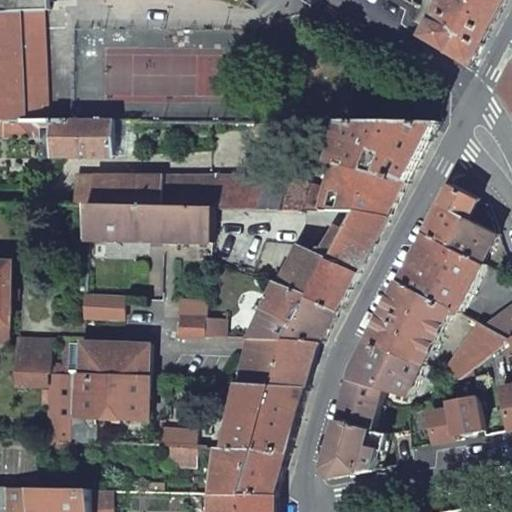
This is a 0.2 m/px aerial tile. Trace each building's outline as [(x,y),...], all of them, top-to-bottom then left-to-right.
[(0,0),(0,13),(44,12),(52,11),(51,0),(0,0)] [(509,0),(443,0),(425,36),(473,66),(491,33),(509,0)] [(0,13),(0,120),(49,120),(47,76),(38,76),(38,68),(46,68),(44,12),(0,13)] [(46,68),(38,68),(38,76),(47,76),(46,68)] [(511,103),(511,76),(511,78),(503,94),(511,103)] [(57,156),(117,156),(117,121),(49,120),(0,120),(0,138),(40,139),(40,129),(57,129),(57,156)] [(117,121),(117,156),(134,157),(134,121),(117,121)] [(337,168),(412,180),(427,152),(442,124),(348,124),(337,168)] [(412,180),(337,168),(331,191),(326,209),(359,211),(392,218),(398,206),(412,180)] [(91,206),(217,209),(260,209),(326,209),(331,191),(267,175),(267,177),(77,175),(76,206),(91,206)] [(484,200),(454,185),(432,227),(428,235),(485,265),(502,234),(473,219),(484,200)] [(491,204),(484,200),(473,219),(502,234),(491,204)] [(90,240),(214,243),(217,209),(91,206),(90,240)] [(359,211),(348,232),(337,227),(325,250),(322,249),(320,254),(304,248),(303,249),(362,274),(367,264),(392,218),(359,211)] [(485,265),(428,235),(422,246),(403,282),(457,312),(463,315),(489,266),(485,265)] [(362,274),(303,249),(283,284),(342,310),(362,274)] [(13,255),(0,254),(0,334),(11,335),(13,255)] [(457,312),(403,282),(388,312),(372,341),(430,366),(457,312)] [(279,283),(253,339),(326,343),(339,317),(342,310),(283,284),(279,283)] [(88,295),(88,317),(125,319),(126,297),(88,295)] [(209,319),(210,303),(198,302),(197,319),(209,319)] [(511,307),(486,327),(511,340),(511,307)] [(197,319),(182,319),(181,337),(208,337),(209,323),(209,319),(197,319)] [(209,323),(208,337),(223,339),(223,324),(209,323)] [(511,340),(486,327),(481,324),(446,373),(462,379),(492,357),(511,342),(511,340)] [(243,385),(310,389),(322,352),(323,348),(326,343),(253,339),(243,385)] [(19,385),(53,386),(54,375),(54,341),(20,340),(19,385)] [(358,368),(355,380),(390,390),(413,398),(430,366),(372,341),(358,368)] [(152,420),(154,345),(87,342),(87,343),(85,343),(84,377),(83,417),(96,418),(152,420)] [(504,383),(505,389),(511,387),(511,342),(492,357),(499,384),(504,383)] [(83,417),(84,377),(70,376),(54,375),(53,386),(52,442),(97,443),(98,426),(96,418),(83,417)] [(378,431),(378,429),(390,390),(355,380),(342,422),(378,431)] [(243,385),(229,447),(292,454),(301,422),(310,389),(243,385)] [(434,414),(439,445),(463,441),(462,437),(467,435),(469,433),(479,431),(482,433),(488,432),(481,398),(455,403),(456,410),(434,414)] [(378,431),(342,422),(328,470),(335,480),(375,472),(377,472),(383,452),(387,453),(392,434),(378,429),(378,431)] [(166,429),(161,429),(160,445),(196,446),(196,430),(166,429)] [(229,447),(223,447),(217,495),(280,496),(280,495),(282,487),(292,454),(229,447)] [(381,471),(387,453),(383,452),(377,472),(380,471),(381,471)] [(0,511),(10,511),(9,490),(0,490),(0,511)] [(35,511),(35,491),(30,490),(9,490),(10,511),(35,511)] [(48,491),(35,491),(35,511),(94,511),(93,492),(48,491)] [(115,511),(115,492),(93,492),(94,511),(115,511)] [(279,511),(280,496),(217,495),(215,511),(279,511)] [(511,511),(511,501),(451,511),(511,511)]
